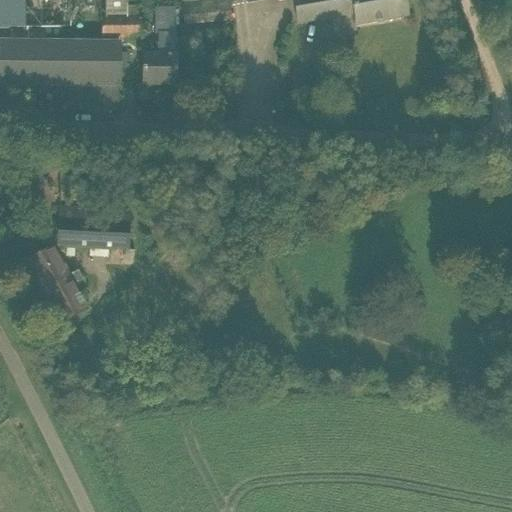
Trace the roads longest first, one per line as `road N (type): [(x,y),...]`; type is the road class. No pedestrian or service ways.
road 1 (unclassified): [(0,127),(511,130)]
road 2 (unclassified): [(84,511),(0,344)]
